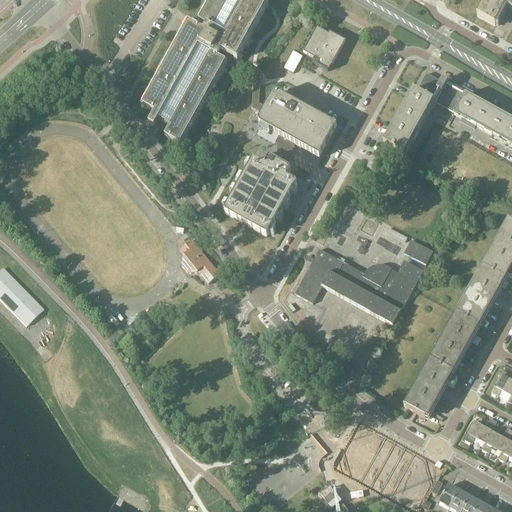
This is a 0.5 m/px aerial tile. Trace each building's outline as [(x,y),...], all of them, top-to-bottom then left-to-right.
[(200,23),(206,27),(214,31),(231,0),(212,0),(212,2),(211,1),(203,16),(204,16),(200,23)] [(266,5),(256,0),(250,0),(221,53),(235,61),(238,54),(240,55),(248,40),(247,40),(254,27),(255,27),(263,13),(262,12),(266,5)] [(486,0),(477,17),(495,28),(505,9),(511,12),(511,4),(509,3),(509,2),(510,0),(486,0)] [(143,108),(155,115),(158,116),(204,33),(189,25),(143,108)] [(317,29),(303,54),(314,60),(312,64),(326,72),(328,72),(330,71),(346,43),(329,34),(328,36),(317,29)] [(221,70),(225,63),(211,55),(165,138),(179,146),(183,139),(184,139),(192,125),(190,124),(198,111),(199,112),(207,98),(206,97),(213,84),(214,85),(222,70),(221,70)] [(436,104),(455,114),(511,146),(511,121),(465,95),(465,96),(447,87),(449,83),(442,80),(441,83),(426,75),(416,93),(436,104)] [(413,91),(383,145),(406,157),(436,104),(413,91)] [(272,98),(267,106),(259,120),(259,123),(259,125),(261,127),(279,137),(278,141),(277,146),(278,156),(277,160),(276,164),(269,161),(265,168),(253,162),(225,212),(225,215),(226,216),(265,238),(267,238),(269,237),(298,184),(288,178),(291,173),(283,168),(295,146),(319,160),(337,128),(279,96),(276,95),(274,96),(272,98)] [(368,165),(366,168),(372,171),(376,165),(370,162),(368,165)] [(406,409),(409,411),(425,420),(443,388),(451,393),(453,389),(453,388),(457,381),(449,377),(504,280),(511,284),(511,283),(511,269),(510,269),(511,265),(511,224),(510,223),(406,409)] [(387,234),(405,243),(408,239),(390,229),(387,234)] [(208,286),(216,279),(220,276),(191,242),(180,251),(184,257),(182,267),(185,271),(188,274),(198,274),(208,286)] [(426,267),(433,254),(411,242),(404,255),(426,267)] [(397,275),(388,269),(387,269),(385,268),(384,268),(382,267),(381,267),(379,267),(377,267),(376,268),(374,268),(373,269),(371,269),(370,270),(369,271),(368,272),(367,273),(366,275),(365,276),(363,275),(344,265),(344,264),(319,251),(295,295),(313,305),(322,288),(393,327),(394,324),(397,320),(398,317),(401,313),(399,313),(401,309),(402,310),(406,304),(406,303),(413,292),(413,291),(420,280),(420,279),(423,273),(408,265),(407,267),(403,265),(400,270),(399,271),(397,275)] [(0,272),(0,301),(26,328),(43,311),(3,270),(0,272)] [(511,395),(511,382),(511,383),(500,376),(491,394),(498,398),(502,392),(511,397),(511,395)] [(476,439),(485,444),(485,445),(491,433),(491,434),(497,424),(491,420),(485,430),(474,424),(464,441),(472,446),(476,439)] [(498,460),(508,443),(511,435),(511,432),(508,430),(502,440),(491,434),(491,433),(485,445),(485,444),(481,451),(489,455),(492,449),(501,454),(498,460)] [(356,442),(344,463),(401,498),(412,475),(356,442)] [(508,443),(498,460),(506,464),(509,458),(511,459),(511,445),(508,443)] [(437,482),(431,494),(436,497),(443,485),(437,482)] [(439,504),(450,510),(459,492),(449,486),(439,504)] [(450,510),(452,511),(462,511),(470,498),(459,492),(450,510)] [(475,511),(480,504),(470,498),(462,511),(475,511)] [(426,502),(422,509),(426,511),(427,511),(431,505),(426,502)]
